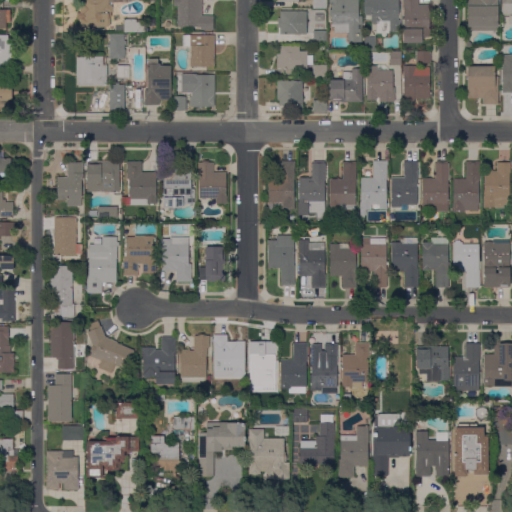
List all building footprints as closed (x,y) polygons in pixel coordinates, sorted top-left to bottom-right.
[(128,0),(128,2),(108,2),(108,4),(111,4),(111,14),(108,14),(108,26),(80,25),(80,17),(77,17),(77,13),(82,13),(82,0),(128,0)] [(201,0),(202,16),(213,16),(214,29),(201,30),(201,27),(198,27),(198,26),(178,27),(177,6),(174,6),(174,0),(201,0)] [(327,0),(327,9),(313,9),(313,0),(327,0)] [(358,0),(358,16),(362,16),(362,42),(349,42),(349,40),(347,40),(347,33),(334,33),(334,27),(331,27),(332,16),(329,16),(329,9),(331,9),(331,4),(329,4),(329,0),(358,0)] [(398,0),(398,19),(399,19),(399,32),(389,31),(389,33),(377,33),(377,31),(371,31),(371,15),(364,15),(364,0),(398,0)] [(418,0),(418,4),(430,4),(429,37),(422,37),(422,43),(404,42),(404,7),(403,7),(403,0),(418,0)] [(498,0),(498,31),(468,31),(468,5),(467,5),(467,0),(498,0)] [(511,0),(511,24),(509,24),(509,14),(502,14),(502,0),(511,0)] [(0,9),(10,10),(10,23),(6,23),(6,29),(0,28),(0,9)] [(280,34),(280,27),(277,27),(278,17),(280,17),(280,11),(306,11),(305,34),(280,34)] [(136,19),(136,23),(141,23),(141,29),(136,29),(136,31),(124,31),(124,20),(136,19)] [(326,43),(313,43),(313,31),(326,30),(326,43)] [(124,34),(124,41),(128,41),(128,45),(126,45),(125,56),(124,56),(124,59),(119,59),(119,61),(116,61),(116,59),(109,59),(109,47),(107,47),(107,44),(109,44),(109,34),(124,34)] [(0,35),(8,35),(8,44),(12,44),(12,67),(6,67),(6,72),(0,72),(0,35)] [(214,35),(215,66),(190,66),(190,57),(191,57),(191,46),(182,46),(182,35),(214,35)] [(376,51),(364,51),(365,36),(376,37),(376,51)] [(307,69),(297,68),(297,70),(294,70),(294,69),(280,69),(280,68),(277,68),(277,54),(280,54),(280,46),(299,46),(299,51),(307,51),(307,55),(307,69)] [(390,52),(401,52),(401,65),(390,65),(390,52)] [(430,63),(416,63),(416,52),(430,52),(430,63)] [(511,55),(511,92),(502,92),(502,55),(511,55)] [(76,57),(103,57),(103,65),(107,65),(107,85),(76,85),(76,57)] [(144,105),(144,101),(144,90),(147,90),(147,64),(148,64),(148,59),(158,59),(158,64),(160,64),(160,66),(171,66),(171,100),(159,100),(159,105),(144,105)] [(129,66),(129,78),(117,77),(117,65),(129,66)] [(327,78),(313,78),(313,65),(327,65),(327,78)] [(429,99),(404,99),(404,76),(403,76),(403,65),(415,66),(415,67),(430,68),(429,99)] [(376,68),(376,66),(388,66),(388,71),(393,70),(393,87),(394,87),(395,101),(379,102),(379,97),(367,98),(367,68),(376,68)] [(495,66),(495,76),(498,76),(498,105),(482,105),(482,98),(467,98),(467,66),(495,66)] [(362,102),(330,102),(330,80),(343,80),(343,72),(352,72),(352,69),(362,69),(362,102)] [(215,75),(215,107),(210,107),(210,108),(206,107),(206,106),(197,106),(197,107),(193,107),(193,106),(189,106),(189,97),(191,97),(191,92),(189,92),(189,85),(201,85),(201,75),(215,75)] [(0,76),(9,76),(9,86),(12,86),(12,99),(9,99),(9,110),(0,110),(0,76)] [(303,107),(294,107),(294,105),(279,105),(279,100),(277,100),(277,81),(303,81),(303,107)] [(124,109),(110,109),(110,85),(115,85),(115,83),(119,83),(119,85),(124,85),(124,109)] [(186,110),(174,110),(173,97),(186,95),(186,110)] [(313,113),(313,100),(327,100),(327,113),(313,113)] [(0,152),(3,152),(3,158),(11,158),(11,173),(0,173),(0,152)] [(119,191),(111,191),(111,192),(87,192),(87,161),(119,161),(119,191)] [(122,197),(128,197),(128,194),(129,194),(129,188),(128,188),(128,186),(129,186),(129,183),(128,183),(128,180),(129,180),(129,179),(126,179),(126,173),(127,173),(127,164),(126,164),(126,161),(142,161),(142,172),(156,172),(156,196),(157,196),(157,204),(153,204),(153,205),(150,205),(150,204),(148,204),(148,205),(122,205),(122,197)] [(226,196),(227,196),(227,204),(216,204),(216,200),(215,200),(215,198),(205,198),(205,199),(201,199),(201,198),(199,198),(199,173),(198,173),(198,163),(203,163),(203,161),(207,161),(207,162),(213,162),(213,172),(226,172),(226,196)] [(281,178),(280,161),(295,161),(295,179),(294,179),(294,200),(295,200),(295,210),(282,210),(282,209),(269,209),(269,202),(268,202),(268,178),(281,178)] [(311,163),(313,163),(313,161),(324,161),(324,163),(325,163),(326,179),(325,179),(325,184),(326,184),(326,187),(325,187),(325,202),(326,202),(326,219),(316,219),(316,213),(309,213),(309,215),(298,215),(297,201),(299,201),(299,178),(312,178),(311,163)] [(356,209),(338,209),(338,207),(329,206),(329,203),(330,203),(330,179),(342,179),(342,161),(356,161),(356,209)] [(360,178),(373,177),(373,161),(388,161),(388,165),(387,165),(387,179),(386,179),(386,182),(389,182),(389,187),(386,187),(387,209),(379,209),(379,208),(360,208),(360,202),(361,202),(360,178)] [(391,177),(404,177),(404,175),(403,175),(403,161),(417,162),(417,184),(418,184),(418,187),(417,187),(417,210),(400,210),(400,208),(391,208),(391,177)] [(448,184),(450,184),(450,187),(448,187),(448,212),(433,212),(433,206),(422,206),(422,178),(434,178),(434,163),(436,163),(436,161),(447,161),(447,163),(449,163),(448,184)] [(452,203),(453,203),(453,179),(465,179),(465,161),(480,161),(480,180),(479,180),(479,210),(464,210),(464,212),(452,212),(452,203)] [(83,180),(81,180),(82,206),(67,206),(67,200),(57,200),(57,177),(67,177),(67,162),(83,162),(83,180)] [(510,163),(510,205),(504,205),(504,208),(482,208),(482,196),(484,196),(484,171),(497,171),(497,162),(510,163)] [(191,189),(195,189),(194,199),(192,199),(192,204),(183,204),(183,207),(180,207),(180,210),(169,210),(169,208),(163,208),(163,179),(161,179),(161,172),(166,172),(167,163),(177,163),(177,173),(191,173),(191,189)] [(0,192),(2,192),(2,199),(5,199),(5,202),(13,202),(13,217),(0,217),(0,192)] [(112,205),(112,193),(122,193),(122,197),(122,205),(112,205)] [(117,207),(117,219),(97,219),(98,207),(117,207)] [(76,244),(82,244),(82,254),(76,254),(76,255),(54,255),(54,218),(76,218),(76,244)] [(0,222),(14,222),(14,236),(0,236),(0,222)] [(171,239),(171,238),(173,238),(173,233),(186,233),(187,238),(189,238),(189,264),(191,264),(191,282),(176,282),(176,271),(162,271),(162,247),(161,247),(161,239),(171,239)] [(134,237),(134,236),(154,236),(154,239),(153,239),(153,249),(157,249),(157,254),(156,254),(155,273),(143,273),(143,264),(138,264),(138,276),(123,276),(123,256),(126,256),(126,237),(134,237)] [(102,282),(102,293),(86,293),(87,276),(89,276),(89,244),(102,244),(102,237),(117,237),(117,242),(118,242),(118,246),(117,246),(117,258),(116,282),(102,282)] [(360,237),(369,237),(369,238),(385,238),(385,244),(386,244),(386,262),(388,262),(388,264),(386,264),(386,269),(387,269),(387,287),(373,287),(372,274),(373,274),(373,272),(360,272),(360,237)] [(417,238),(417,262),(419,262),(419,265),(417,265),(417,268),(418,268),(418,285),(417,285),(417,288),(405,288),(405,286),(404,286),(404,271),(391,270),(391,246),(391,242),(400,242),(400,237),(417,238)] [(448,277),(449,277),(449,288),(435,287),(435,270),(431,270),(431,271),(429,271),(429,270),(425,270),(425,271),(422,271),(422,246),(421,246),(421,242),(430,242),(430,238),(448,238),(448,277)] [(453,242),(454,242),(456,240),(460,240),(461,242),(462,242),(462,244),(463,244),(463,238),(477,238),(477,244),(474,244),(474,251),(479,251),(479,270),(480,270),(480,287),(465,287),(465,274),(466,274),(466,271),(453,271),(453,242)] [(279,240),(279,242),(294,242),(294,265),(295,265),(295,286),(281,286),(281,268),(277,268),(277,269),(274,269),(274,268),(271,268),(271,269),(268,269),(268,244),(267,244),(267,240),(279,240)] [(324,274),(325,274),(325,285),(326,286),(326,288),(311,288),(311,276),(299,276),(299,252),(298,252),(298,240),(308,240),(308,243),(324,243),(324,274)] [(494,242),(494,243),(509,243),(510,287),(484,287),(483,242),(494,242)] [(339,244),(339,243),(356,243),(356,249),(356,274),(356,288),(342,288),(342,276),(330,276),(330,252),(329,252),(329,244),(339,244)] [(225,247),(225,272),(226,272),(226,282),(205,282),(205,280),(199,280),(199,267),(205,267),(205,247),(225,247)] [(0,283),(0,255),(13,255),(13,269),(1,269),(1,267),(0,267),(0,274),(2,274),(2,283),(0,283)] [(72,304),(74,304),(74,317),(54,317),(54,306),(50,306),(50,266),(73,266),(72,304)] [(14,321),(1,321),(1,318),(0,318),(0,289),(14,289),(14,321)] [(117,342),(117,343),(134,351),(126,369),(115,364),(111,374),(98,368),(101,361),(88,355),(92,346),(87,332),(91,330),(88,324),(98,320),(100,327),(101,326),(105,336),(117,342)] [(50,322),(74,322),(73,369),(58,369),(58,360),(56,360),(56,358),(50,358),(50,322)] [(0,372),(0,326),(9,326),(9,346),(10,346),(10,353),(14,353),(14,373),(0,372)] [(180,382),(180,349),(185,349),(185,348),(189,348),(189,350),(194,350),(194,335),(198,335),(198,334),(206,334),(206,336),(209,336),(209,339),(211,339),(211,346),(209,346),(209,348),(207,348),(207,356),(206,356),(206,382),(180,382)] [(245,378),(214,378),(214,338),(213,338),(213,334),(228,334),(228,340),(245,340),(245,378)] [(155,347),(155,350),(161,350),(161,337),(176,337),(176,341),(175,341),(176,356),(174,356),(175,384),(156,384),(156,373),(143,373),(143,351),(142,351),(142,348),(155,347)] [(276,342),(276,352),(275,352),(275,353),(277,353),(277,354),(275,354),(275,356),(277,356),(277,359),(275,359),(275,378),(261,378),(261,387),(249,387),(249,376),(250,376),(250,350),(258,350),(258,351),(262,351),(262,342),(276,342)] [(370,342),(369,346),(369,361),(368,361),(368,382),(366,382),(362,382),(362,388),(352,388),(352,387),(342,387),(342,355),(354,355),(354,342),(370,342)] [(492,387),(492,386),(483,386),(483,379),(484,379),(484,354),(493,354),(493,342),(511,342),(511,381),(511,387),(492,387)] [(293,360),(293,343),(308,343),(308,347),(307,347),(307,361),(306,361),(306,387),(291,387),(291,389),(280,389),(280,385),(280,359),(293,360)] [(337,387),(322,387),(322,391),(311,391),(311,385),(311,383),(309,383),(309,375),(311,375),(311,364),(310,364),(311,344),(320,344),(320,352),(324,352),(324,343),(337,343),(337,387)] [(479,391),(453,391),(453,357),(465,357),(465,343),(479,344),(479,391)] [(426,378),(426,371),(422,371),(422,368),(416,368),(417,346),(448,346),(448,365),(449,365),(449,381),(438,381),(438,378),(426,378)] [(48,385),(55,385),(55,374),(71,374),(71,422),(48,422),(48,385)] [(0,380),(2,380),(2,389),(0,389),(0,397),(2,397),(2,394),(13,394),(13,408),(0,408),(0,380)] [(116,418),(116,402),(139,402),(139,419),(116,418)] [(492,407),(511,407),(511,444),(495,444),(495,430),(493,430),(492,407)] [(307,408),(307,423),(292,423),(292,408),(307,408)] [(23,412),(23,422),(11,422),(11,412),(23,412)] [(399,414),(399,426),(402,426),(402,428),(410,428),(410,456),(399,456),(399,458),(387,458),(387,476),(372,476),(373,427),(377,427),(377,414),(399,414)] [(308,464),(308,466),(298,466),(299,447),(300,447),(300,440),(315,441),(315,437),(319,437),(319,423),(321,423),(321,415),(333,415),(333,423),(335,423),(334,465),(308,464)] [(164,429),(164,417),(196,417),(196,430),(164,429)] [(213,477),(198,477),(199,433),(206,433),(206,422),(229,422),(229,423),(245,423),(245,447),(241,447),(241,448),(236,448),(236,447),(232,447),(232,449),(222,449),(222,452),(213,452),(213,477)] [(455,428),(458,428),(458,424),(476,424),(476,427),(484,427),(484,436),(488,436),(488,474),(474,474),(474,472),(467,472),(467,476),(455,476),(455,428)] [(83,426),(84,440),(62,440),(62,426),(83,426)] [(356,436),(356,426),(367,426),(367,466),(354,466),(353,477),(338,477),(338,459),(340,459),(340,435),(356,436)] [(274,480),(274,479),(266,479),(266,471),(260,471),(260,474),(258,474),(257,475),(255,475),(253,475),(252,474),(249,474),(249,429),(264,429),(264,439),(284,439),(284,453),(285,455),(286,456),(287,459),(284,462),(289,462),(289,480),(274,480)] [(428,432),(428,435),(448,434),(448,465),(431,465),(431,477),(415,477),(415,474),(416,474),(415,432),(428,432)] [(139,436),(139,451),(127,451),(127,468),(121,468),(121,471),(107,471),(107,479),(100,479),(100,477),(86,477),(86,443),(89,440),(94,440),(96,441),(106,441),(106,438),(116,438),(116,436),(139,436)] [(179,444),(179,461),(181,461),(181,471),(163,471),(164,466),(158,466),(159,461),(157,461),(157,457),(150,457),(151,436),(164,436),(164,444),(179,444)] [(0,439),(13,439),(13,456),(18,456),(18,468),(11,468),(11,469),(0,469),(0,439)] [(73,451),(73,457),(78,457),(78,480),(79,480),(79,490),(64,490),(64,483),(59,483),(59,490),(46,490),(46,480),(48,480),(48,461),(47,461),(47,451),(73,451)]
